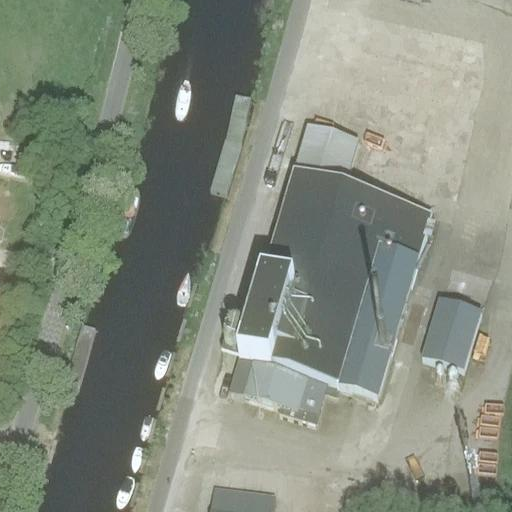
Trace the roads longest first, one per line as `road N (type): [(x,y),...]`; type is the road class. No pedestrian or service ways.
road 1 (unclassified): [(159,511),(300,0)]
road 2 (tertiary): [(1,511),(138,0)]
